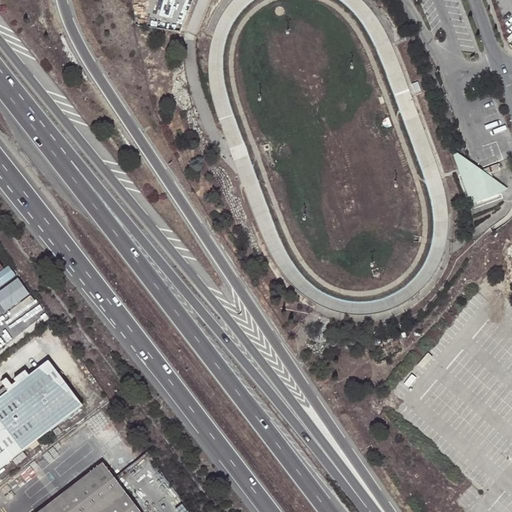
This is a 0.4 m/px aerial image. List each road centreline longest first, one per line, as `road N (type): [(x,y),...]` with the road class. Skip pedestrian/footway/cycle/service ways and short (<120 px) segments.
road 1 (unclassified): [(389,511),(77,42),(61,0)]
road 2 (primary): [(366,507),(292,401),(0,39)]
road 3 (motorway): [(366,507),(0,70)]
road 4 (motorway): [(330,511),(0,83)]
road 5 (motorway): [(0,169),(268,511)]
